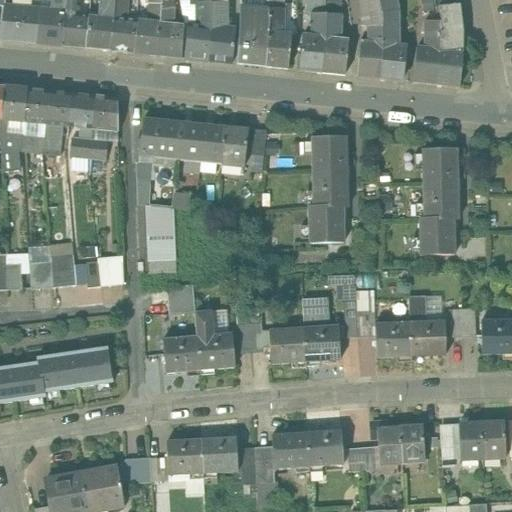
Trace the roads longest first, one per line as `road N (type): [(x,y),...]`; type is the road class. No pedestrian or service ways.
road 1 (residential): [(0,70),(500,115)]
road 2 (residential): [(511,392),(146,413)]
road 3 (residential): [(146,413),(133,307),(15,319)]
road 4 (residential): [(146,413),(8,447)]
